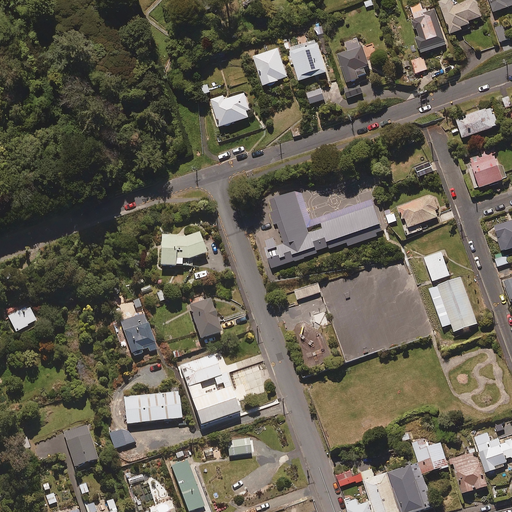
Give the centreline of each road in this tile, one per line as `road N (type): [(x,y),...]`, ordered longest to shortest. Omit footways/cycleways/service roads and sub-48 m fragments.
road 1 (residential): [(214,173),(334,511)]
road 2 (residential): [(511,71),(214,173)]
road 3 (residential): [(214,173),(0,248)]
road 4 (residential): [(467,213),(511,339)]
